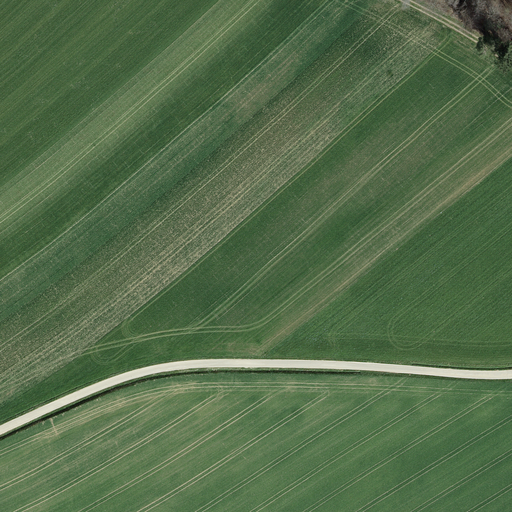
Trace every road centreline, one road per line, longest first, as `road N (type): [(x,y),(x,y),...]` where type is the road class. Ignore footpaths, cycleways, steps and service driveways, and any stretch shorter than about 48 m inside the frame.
road 1 (track): [(0,431),(156,368),(511,374)]
road 2 (track): [(403,0),(511,64)]
